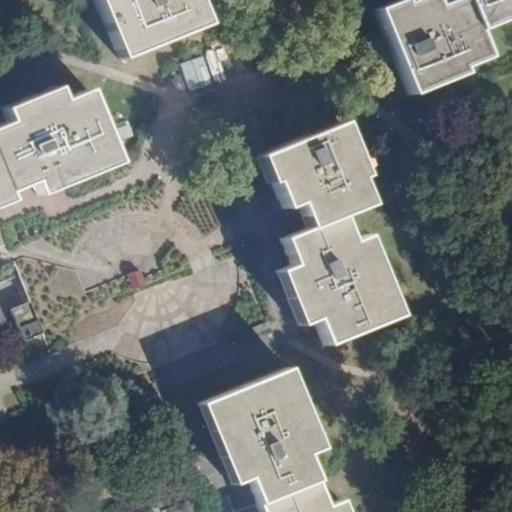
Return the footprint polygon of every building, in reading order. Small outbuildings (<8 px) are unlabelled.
[(94,0),(118,57),(204,22),(195,0),(182,0),(181,1),(180,0),(94,0)] [(486,55),(475,30),(463,0),(437,10),(432,0),(407,0),(401,2),(400,0),(394,0),(373,9),(408,94),(461,72),(459,67),(486,55)] [(511,0),(462,0),(463,0),(475,30),(511,14),(511,0)] [(0,123),(0,178),(3,187),(5,189),(56,168),(63,184),(116,161),(86,89),(59,99),(54,85),(1,107),(7,121),(0,123)] [(311,226),(338,216),(366,204),(356,177),(361,175),(341,122),(256,157),(267,184),(271,182),(282,208),(301,201),(311,226)] [(191,178),(207,172),(204,166),(188,172),(191,178)] [(348,242),(338,216),(311,226),(280,239),(301,291),(285,297),(296,325),(312,319),(323,344),(396,314),(364,235),(348,242)] [(43,333),(30,301),(11,309),(25,340),(43,333)] [(268,322),(252,328),(255,334),(271,328),(268,322)] [(256,504),(314,481),(304,454),(319,448),(287,369),(198,405),(220,459),(236,452),(256,504)] [(324,506),(314,481),(256,504),(259,511),(345,511),(340,499),(324,506)] [(203,511),(196,495),(153,511),(203,511)]
